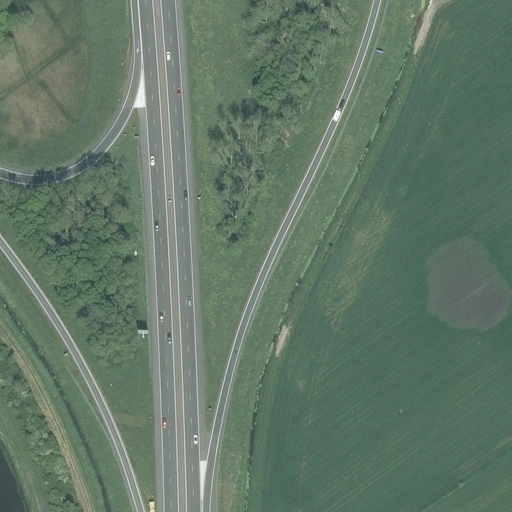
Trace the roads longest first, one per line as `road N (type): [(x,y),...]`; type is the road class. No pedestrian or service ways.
road 1 (motorway): [(200,511),(242,324),(338,112),(377,0)]
road 2 (motorway): [(193,511),(167,0)]
road 3 (motorway): [(144,0),(169,511)]
road 4 (motorway): [(0,243),(91,385),(140,511)]
road 5 (motorway): [(138,0),(135,85),(97,152),(41,179),(0,172)]
